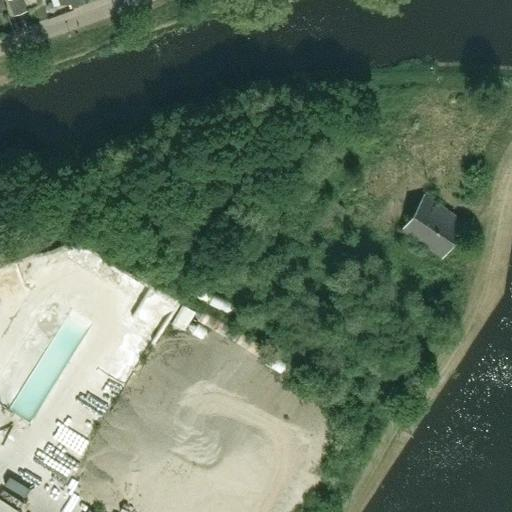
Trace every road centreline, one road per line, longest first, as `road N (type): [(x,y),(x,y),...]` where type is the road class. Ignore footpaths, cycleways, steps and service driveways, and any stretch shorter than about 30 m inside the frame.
road 1 (track): [(397,427),(455,336),(511,165)]
road 2 (residential): [(0,42),(115,0)]
